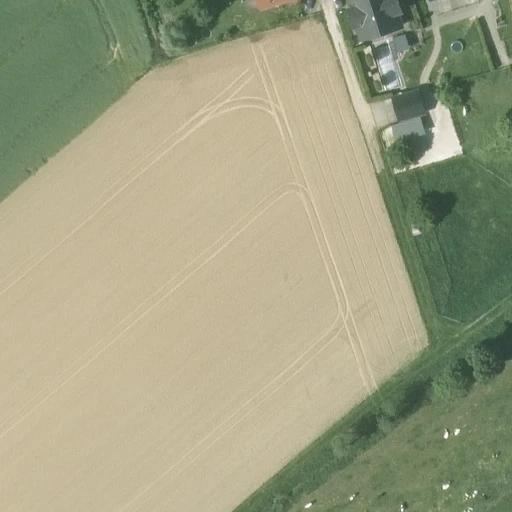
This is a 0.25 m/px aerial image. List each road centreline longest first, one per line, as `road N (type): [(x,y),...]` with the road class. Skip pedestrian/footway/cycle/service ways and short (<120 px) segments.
road 1 (track): [(511,307),(439,363),(366,137)]
road 2 (residential): [(366,137),(322,0)]
